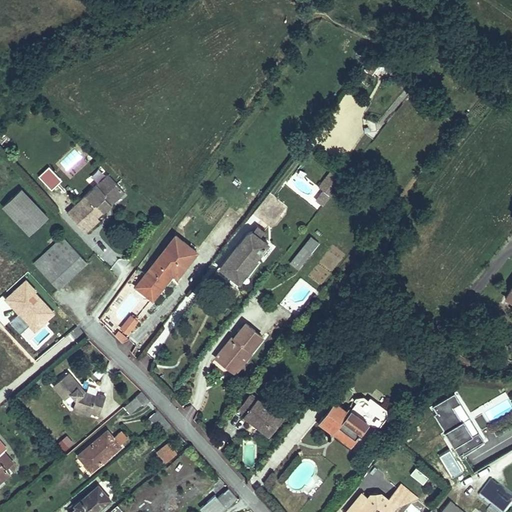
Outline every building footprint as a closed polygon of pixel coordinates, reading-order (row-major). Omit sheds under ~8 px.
[(379,51),(365,69),(373,73),(380,64),(391,69),(392,66),(397,61),(379,51)] [(363,124),(363,106),(340,106),(340,124),(363,124)] [(0,139),(0,143),(3,147),(11,140),(5,134),(0,139)] [(39,176),(52,189),(58,184),(49,175),(53,170),(49,166),(39,176)] [(49,175),(58,184),(62,180),(53,170),(49,175)] [(320,187),(329,195),(342,179),(332,171),(320,187)] [(67,212),(86,233),(100,220),(97,217),(125,192),(108,174),(67,212)] [(3,206),(29,234),(48,217),(22,189),(3,206)] [(315,199),(317,201),(325,192),(323,190),(315,199)] [(317,201),(322,205),(330,196),(325,192),(317,201)] [(221,268),(239,281),(268,243),(260,237),(265,231),(257,225),(252,231),(248,233),(221,268)] [(136,286),(153,299),(166,282),(164,280),(171,271),(173,273),(177,276),(197,251),(176,235),(136,286)] [(35,263),(59,288),(87,262),(63,236),(35,263)] [(303,246),(311,252),(319,243),(311,236),(303,246)] [(290,263),(298,269),(311,252),(303,246),(290,263)] [(164,280),(166,282),(173,273),(171,271),(164,280)] [(7,300),(17,310),(19,309),(22,312),(20,314),(11,323),(18,330),(27,321),(37,312),(42,317),(50,310),(31,290),(33,288),(27,281),(7,300)] [(356,298),(361,302),(366,297),(361,292),(356,298)] [(37,312),(27,321),(32,327),(42,317),(37,312)] [(122,328),(128,332),(137,321),(136,320),(138,318),(133,314),(131,316),(122,328)] [(216,358),(225,365),(228,362),(235,367),(246,354),(247,355),(249,352),(262,336),(246,323),(233,339),(231,338),(216,358)] [(115,336),(122,342),(129,339),(119,331),(115,336)] [(225,365),(235,373),(251,353),(249,352),(247,355),(246,354),(235,367),(228,362),(225,365)] [(73,409),(91,415),(92,412),(99,415),(106,396),(98,393),(97,396),(96,395),(86,392),(85,392),(83,394),(78,388),(80,386),(68,372),(53,385),(65,399),(71,393),(76,399),(73,409)] [(36,381),(40,385),(46,380),(42,376),(36,381)] [(86,392),(96,395),(98,388),(89,385),(86,392)] [(123,406),(129,413),(142,402),(144,405),(150,400),(142,391),(123,406)] [(434,414),(459,455),(484,440),(478,431),(473,435),(464,420),(462,421),(453,406),(461,402),(454,392),(432,405),(436,412),(434,414)] [(259,427),(269,435),(283,418),(257,398),(256,399),(249,394),(238,408),(245,414),(244,415),(255,424),(257,422),(261,425),(259,427)] [(348,408),(357,415),(368,400),(364,396),(356,397),(348,408)] [(337,428),(355,441),(382,406),(370,397),(368,400),(357,415),(348,408),(346,411),(334,402),(319,422),(334,433),(337,428)] [(158,410),(149,417),(157,425),(165,418),(158,410)] [(464,420),(473,435),(478,431),(469,416),(464,420)] [(157,425),(163,432),(171,425),(165,418),(157,425)] [(334,433),(352,446),(355,441),(337,428),(334,433)] [(78,455),(91,470),(121,446),(120,445),(113,437),(107,430),(78,455)] [(113,437),(120,445),(127,438),(121,431),(113,437)] [(59,442),(66,449),(73,443),(66,436),(59,442)] [(0,481),(10,473),(6,468),(0,460),(0,454),(3,451),(6,449),(0,440),(0,481)] [(157,451),(165,462),(177,452),(168,442),(157,451)] [(0,454),(0,460),(6,468),(13,462),(3,451),(0,454)] [(410,474),(418,480),(423,473),(416,467),(410,474)] [(244,474),(248,479),(254,472),(252,471),(247,471),(244,474)] [(418,480),(423,484),(429,477),(423,473),(418,480)] [(479,496),(499,511),(505,511),(511,504),(511,495),(505,490),(502,494),(497,490),(500,486),(492,480),(479,496)] [(193,484),(178,498),(185,506),(200,492),(193,484)] [(70,511),(69,511),(95,511),(111,499),(98,485),(84,498),(85,500),(83,501),(82,499),(75,505),(76,507),(70,511)] [(362,493),(345,511),(393,511),(392,511),(396,505),(416,498),(400,485),(388,499),(381,493),(376,499),(371,494),(367,498),(362,493)] [(220,511),(237,497),(229,487),(218,497),(215,494),(200,508),(203,511),(220,511)] [(439,511),(465,511),(450,499),(439,511)]
